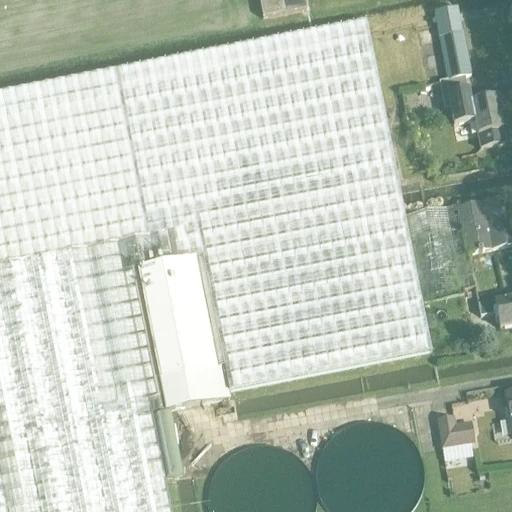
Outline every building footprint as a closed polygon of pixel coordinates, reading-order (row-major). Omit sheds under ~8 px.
[(257,0),(262,21),(306,12),(303,0),(257,0)] [(457,10),(434,14),(438,33),(439,39),(448,83),(471,78),(463,35),(462,35),(460,29),(461,29),(457,10)] [(144,274),(197,264),(224,402),(433,362),(422,300),(475,290),(468,256),(511,247),(511,222),(507,200),(456,210),(403,220),(364,24),(137,69),(0,95),(0,511),(170,511),(164,481),(182,477),(181,473),(170,413),(144,274)] [(495,100),(471,104),(469,92),(444,97),(447,111),(452,110),(456,127),(475,124),(480,151),(504,147),(495,100)] [(170,413),(224,402),(197,264),(144,274),(170,413)] [(499,331),(511,328),(511,301),(477,308),(480,320),(496,317),(499,331)] [(454,420),(436,423),(441,452),(475,447),(471,425),(455,427),(454,420)] [(410,511),(415,507),(423,488),(422,466),(413,447),(398,433),(378,425),(357,425),(338,434),(323,450),(315,469),(316,491),(325,510),(326,511),(410,511)] [(315,511),(317,501),(314,481),(303,464),(287,451),(267,446),(247,448),(229,457),(215,472),(207,491),(207,511),(315,511)]
